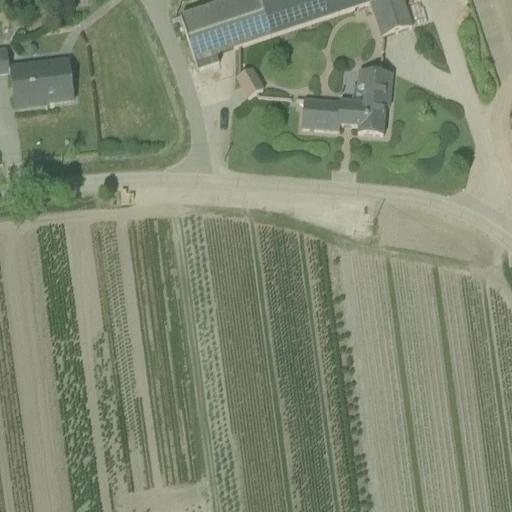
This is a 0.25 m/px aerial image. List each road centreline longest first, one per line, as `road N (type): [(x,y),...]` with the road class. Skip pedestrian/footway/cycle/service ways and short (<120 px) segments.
road 1 (unclassified): [(511,246),(491,227),(436,205),(198,181)]
road 2 (unclassified): [(198,181),(0,191)]
road 3 (unclassified): [(198,181),(188,98),(149,0)]
